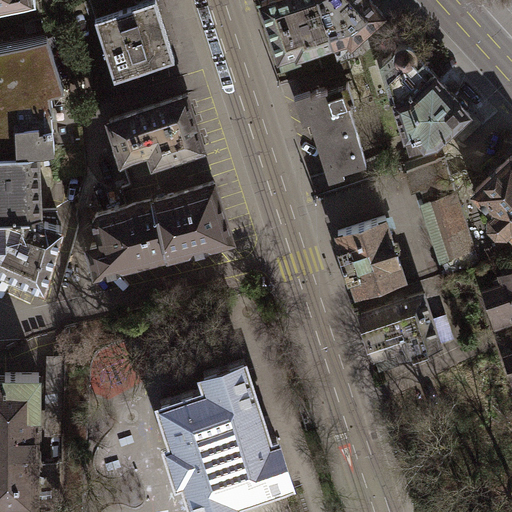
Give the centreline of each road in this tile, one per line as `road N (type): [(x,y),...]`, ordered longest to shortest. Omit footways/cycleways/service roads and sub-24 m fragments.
road 1 (residential): [(298,253),(0,322)]
road 2 (tertiary): [(384,511),(298,253)]
road 3 (tertiary): [(298,253),(217,0)]
